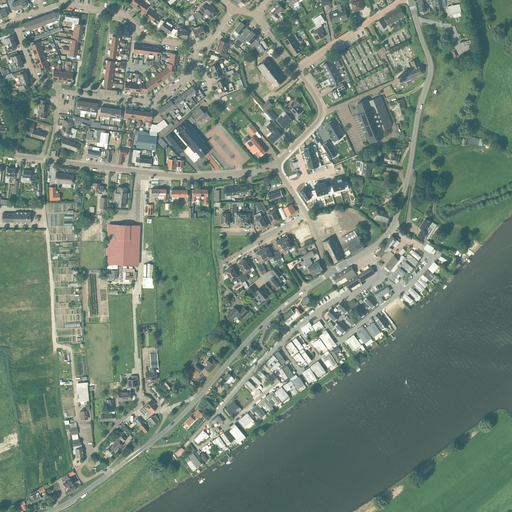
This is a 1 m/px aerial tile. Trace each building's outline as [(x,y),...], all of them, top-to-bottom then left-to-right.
[(14,10),(20,8),(17,1),(14,2),(13,0),(9,0),(7,1),(10,7),(13,6),(14,10)] [(28,1),(27,0),(19,0),(17,1),(20,8),(26,6),(25,2),(28,1)] [(145,1),(143,0),(139,0),(136,5),(140,8),(145,1)] [(350,0),(352,7),(353,7),(354,11),(363,9),(361,0),(362,0),(350,0)] [(416,0),(420,12),(426,11),(425,3),(432,2),(432,0),(416,0)] [(437,9),(443,7),(445,7),(445,5),(446,5),(444,0),(432,0),(434,8),(436,8),(437,9)] [(145,1),(140,8),(144,12),(147,7),(149,4),(145,1)] [(156,12),(153,11),(148,17),(153,20),(158,14),(159,12),(165,4),(163,2),(156,12)] [(144,14),(148,17),(153,11),(155,9),(152,7),(154,5),(152,3),(144,14)] [(284,10),(278,3),(274,7),(281,13),(284,10)] [(337,21),(347,19),(345,9),(344,9),(343,3),(337,4),(339,11),(329,13),(330,20),(331,20),(331,21),(337,20),(337,21)] [(1,9),(0,9),(0,14),(1,18),(7,16),(6,11),(9,10),(7,5),(6,4),(3,5),(0,6),(1,9)] [(214,9),(212,6),(210,5),(207,8),(204,5),(205,4),(204,4),(199,9),(205,15),(206,14),(211,19),(217,14),(213,10),(214,9)] [(447,7),(449,15),(461,12),(460,4),(447,7)] [(388,25),(405,15),(400,6),(383,17),(388,25)] [(276,21),(278,19),(277,17),(281,13),(274,7),(270,11),(273,14),(271,16),(276,21)] [(48,14),(51,22),(57,20),(54,12),(48,14)] [(194,13),(188,18),(191,21),(197,16),(194,13)] [(65,15),(62,14),(62,17),(65,18),(64,22),(68,23),(71,23),(72,23),(74,24),(78,24),(79,17),(73,16),(72,21),(71,21),(70,21),(71,15),(65,15)] [(162,17),(158,14),(153,20),(157,24),(162,17)] [(321,14),(313,19),(318,26),(325,22),(321,14)] [(38,18),(41,26),(46,24),(43,16),(38,18)] [(36,28),(41,26),(38,18),(33,19),(36,28)] [(28,21),(31,29),(36,28),(33,19),(28,21)] [(376,22),(380,30),(386,26),(381,19),(376,22)] [(160,27),(164,30),(170,23),(165,20),(164,22),(161,20),(157,26),(159,28),(160,27)] [(28,21),(23,23),(26,31),(31,29),(28,21)] [(249,30),(246,27),(247,27),(241,22),(235,30),(239,33),(236,38),(240,41),(249,30)] [(171,37),(172,37),(175,29),(173,28),(174,26),(170,23),(164,30),(168,33),(168,34),(170,36),(171,37)] [(177,30),(175,29),(172,37),(173,37),(176,38),(176,37),(181,37),(183,28),(183,25),(178,25),(177,27),(177,30)] [(202,25),(197,27),(200,35),(205,34),(205,35),(208,34),(205,26),(203,27),(202,25)] [(193,26),(190,27),(190,32),(191,40),(191,39),(193,39),(195,38),(195,37),(200,35),(197,27),(193,28),(193,26)] [(313,36),(314,37),(317,42),(324,37),(321,32),(323,31),(321,27),(313,32),(315,35),(313,36)] [(181,37),(187,38),(186,39),(189,40),(191,39),(191,40),(190,32),(188,31),(188,29),(183,28),(181,37)] [(244,44),(247,40),(252,43),(258,36),(252,31),(252,32),(249,30),(240,41),(244,44)] [(0,37),(2,42),(4,41),(6,45),(14,41),(13,38),(14,38),(13,36),(10,37),(9,34),(0,37)] [(291,36),(284,40),(294,56),(301,51),(291,36)] [(226,42),(220,40),(218,45),(228,49),(229,44),(233,45),(234,43),(233,43),(229,39),(226,42)] [(268,44),(265,39),(262,41),(260,43),(261,44),(259,45),(257,40),(249,50),(250,50),(241,62),(242,63),(252,51),(251,51),(254,46),(259,53),(266,49),(264,47),(265,46),(266,48),(270,46),(269,43),(268,44)] [(42,41),(40,42),(31,45),(34,54),(43,51),(41,44),(43,43),(46,42),(46,40),(42,41)] [(6,53),(10,52),(14,50),(13,47),(17,46),(16,44),(15,44),(14,41),(6,45),(7,48),(4,49),(6,53)] [(222,56),(228,58),(229,55),(226,54),(228,49),(218,45),(216,51),(223,53),(222,56)] [(46,52),(50,51),(49,49),(45,50),(43,51),(34,54),(36,58),(45,55),(44,53),(46,52)] [(12,63),(20,60),(19,57),(20,56),(20,54),(16,55),(15,53),(11,54),(7,56),(8,61),(11,60),(12,63)] [(49,68),(48,64),(47,62),(53,59),(52,58),(46,60),(37,63),(39,68),(40,67),(41,71),(49,68)] [(219,64),(223,62),(222,59),(216,62),(217,65),(210,67),(212,72),(221,69),(219,64)] [(275,87),(281,84),(284,80),(268,59),(264,62),(258,66),(269,81),(270,80),(275,87)] [(411,62),(413,67),(413,68),(408,70),(407,70),(407,71),(401,73),(402,75),(404,80),(405,81),(411,79),(412,79),(412,78),(416,76),(417,77),(417,76),(423,74),(424,74),(423,73),(424,71),(425,71),(425,70),(424,70),(423,68),(423,67),(422,67),(420,66),(420,65),(419,65),(416,59),(411,62)] [(12,71),(16,70),(21,68),(20,66),(23,65),(22,62),(22,63),(20,60),(12,63),(13,66),(11,67),(12,71)] [(332,60),(322,65),(326,72),(336,67),(332,60)] [(166,68),(171,75),(173,76),(174,75),(173,73),(175,72),(176,65),(168,64),(167,67),(166,68)] [(222,78),(228,75),(225,67),(221,69),(212,72),(214,78),(221,75),(222,78)] [(336,67),(326,72),(329,78),(339,73),(336,67)] [(166,68),(162,71),(167,78),(171,75),(166,68)] [(26,74),(27,74),(26,72),(23,73),(22,70),(13,73),(15,78),(17,77),(19,81),(27,78),(26,74)] [(167,78),(162,71),(158,74),(163,81),(167,78)] [(339,73),(329,78),(332,85),(342,80),(339,73)] [(158,74),(156,75),(154,77),(159,84),(163,81),(158,74)] [(216,83),(218,88),(228,84),(226,79),(229,78),(228,75),(222,78),(223,80),(216,83)] [(154,87),(159,84),(154,77),(149,81),(154,87)] [(19,90),(23,88),(28,87),(26,84),(30,82),(29,80),(28,80),(27,78),(19,81),(20,84),(17,85),(19,90)] [(151,90),(154,87),(149,81),(145,84),(149,91),(151,93),(152,92),(151,90)] [(140,92),(148,93),(149,91),(145,84),(142,83),(140,92)] [(234,91),(231,83),(228,84),(218,88),(220,93),(227,90),(228,93),(234,91)] [(334,102),(342,98),(340,93),(346,90),(342,83),(337,85),(339,88),(330,93),(332,97),(332,98),(331,99),(332,101),(334,102)] [(194,94),(197,97),(199,95),(198,94),(201,92),(196,86),(193,88),(192,86),(188,90),(192,95),(194,94)] [(184,93),(191,101),(193,100),(190,97),(192,95),(188,90),(184,93)] [(191,101),(184,93),(180,96),(184,101),(186,100),(189,103),(191,101)] [(186,104),(184,101),(180,96),(176,99),(182,107),(185,106),(184,105),(186,104)] [(357,115),(367,138),(368,138),(370,143),(383,138),(381,133),(383,132),(382,131),(389,129),(391,124),(381,96),(372,100),(369,101),(366,100),(357,103),(356,106),(359,114),(357,115)] [(172,102),(175,106),(176,108),(178,106),(180,109),(182,107),(176,99),(174,100),(173,98),(171,100),(172,102)] [(293,102),(287,107),(292,112),(292,111),(297,116),(302,112),(297,107),(300,104),(296,99),(293,102)] [(398,116),(407,113),(404,103),(403,99),(389,103),(391,109),(395,108),(398,116)] [(38,117),(45,118),(45,117),(47,117),(48,109),(49,109),(49,105),(45,104),(46,100),(38,100),(38,104),(39,104),(38,117)] [(171,100),(166,103),(173,112),(175,111),(173,107),(175,106),(172,102),(171,100)] [(261,107),(265,112),(273,105),(268,100),(261,107)] [(166,103),(162,106),(167,112),(169,111),(171,114),(173,112),(166,103)] [(162,106),(158,110),(165,118),(167,117),(165,114),(167,112),(162,106)] [(199,108),(192,115),(197,120),(199,119),(203,124),(211,118),(206,112),(204,114),(199,108)] [(277,117),(269,108),(265,112),(273,121),(277,117)] [(281,117),(278,120),(281,124),(284,128),(288,125),(287,124),(292,119),(289,116),(287,114),(285,112),(282,115),(283,117),(282,118),(281,117)] [(82,122),(79,121),(74,119),(75,119),(72,118),(68,117),(67,121),(63,120),(62,125),(71,128),(72,122),(81,124),(82,122)] [(20,119),(18,128),(29,131),(28,133),(28,135),(29,136),(31,136),(43,140),(45,133),(33,130),(35,124),(27,121),(20,119)] [(333,119),(325,124),(328,129),(331,134),(335,141),(344,136),(343,135),(345,134),(339,125),(337,126),(333,119)] [(183,150),(193,163),(197,159),(200,157),(201,158),(206,154),(210,151),(204,144),(206,143),(189,124),(188,125),(184,121),(165,137),(179,153),(183,150)] [(277,129),(271,122),(267,126),(273,133),(268,137),(273,143),(282,135),(277,130),(277,129)] [(247,129),(252,135),(257,130),(252,124),(247,129)] [(63,135),(72,138),(74,129),(71,128),(62,125),(60,131),(64,132),(63,135)] [(97,146),(107,147),(108,133),(105,133),(105,130),(98,130),(96,142),(97,142),(97,146)] [(155,150),(156,137),(152,136),(152,135),(144,131),(135,130),(134,134),(138,135),(136,148),(155,150)] [(254,136),(250,139),(247,136),(242,140),(251,150),(253,153),(253,154),(256,151),(261,156),(266,151),(254,136)] [(469,136),(468,143),(473,144),(478,145),(482,146),(483,143),(483,140),(483,139),(479,138),(479,139),(469,136)] [(158,141),(163,147),(167,144),(161,138),(158,141)] [(60,145),(77,151),(79,145),(62,139),(60,145)] [(329,141),(322,145),(330,159),(337,155),(333,148),(329,141)] [(86,156),(98,158),(99,151),(92,150),(93,147),(89,146),(88,150),(86,156)] [(118,163),(123,164),(124,154),(126,154),(127,150),(121,149),(120,153),(119,153),(118,163)] [(106,157),(105,162),(110,162),(111,154),(113,154),(113,151),(107,150),(106,157)] [(132,151),(131,161),(135,162),(135,164),(150,166),(151,161),(151,159),(148,159),(148,158),(145,158),(145,159),(138,158),(139,152),(132,151)] [(392,163),(392,162),(396,163),(397,156),(394,156),(394,153),(389,152),(388,155),(385,155),(384,161),(388,162),(392,163)] [(175,166),(183,167),(183,161),(176,160),(168,159),(167,168),(175,169),(175,166)] [(363,162),(362,175),(369,176),(371,163),(363,162)] [(15,169),(7,168),(6,178),(5,178),(5,182),(8,183),(9,179),(10,175),(14,176),(15,169)] [(21,176),(20,182),(30,183),(30,180),(31,180),(36,181),(36,175),(30,174),(31,171),(23,170),(22,176),(21,176)] [(340,172),(334,174),(337,184),(343,182),(340,172)] [(73,175),(56,173),(55,182),(72,184),(73,175)] [(334,174),(327,177),(331,187),(337,184),(334,174)] [(324,177),(318,179),(321,189),(328,187),(324,177)] [(318,179),(311,182),(315,192),(321,189),(318,179)] [(93,183),(92,190),(98,191),(98,194),(102,194),(102,192),(103,186),(99,186),(99,183),(93,183)] [(304,184),(298,188),(304,197),(310,193),(304,184)] [(240,194),(249,193),(249,194),(253,194),(252,185),(248,185),(239,186),(240,194)] [(225,188),(226,193),(226,196),(227,199),(231,198),(231,197),(235,196),(235,198),(235,197),(235,201),(239,201),(240,198),(240,194),(239,186),(225,188)] [(56,187),(49,187),(50,201),(60,200),(59,193),(56,194),(56,187)] [(171,196),(175,196),(175,200),(175,203),(179,203),(179,200),(179,196),(179,190),(171,190),(171,196)] [(270,201),(283,196),(280,190),(268,194),(270,201)] [(116,194),(115,205),(125,206),(126,198),(128,198),(129,193),(127,193),(121,192),(121,194),(116,194)] [(259,210),(262,209),(260,205),(263,204),(262,202),(255,202),(259,210)] [(222,213),(222,224),(223,224),(223,225),(227,226),(227,224),(229,224),(229,217),(233,217),(233,212),(233,209),(233,205),(230,205),(230,209),(230,211),(225,211),(225,213),(222,213)] [(291,205),(284,208),(288,215),(296,211),(294,207),(293,208),(291,205)] [(254,209),(247,209),(247,213),(244,213),(244,225),(247,225),(247,224),(250,224),(250,217),(254,217),(254,209)] [(388,212),(377,209),(374,219),(390,223),(393,211),(389,210),(388,212)] [(275,223),(278,222),(277,220),(279,220),(274,210),(268,213),(272,223),(274,222),(275,223)] [(2,213),(2,222),(9,222),(14,222),(14,223),(25,223),(30,223),(30,213),(25,212),(14,212),(14,213),(9,213),(2,213)] [(255,219),(260,229),(262,228),(262,230),(266,228),(265,227),(267,226),(262,216),(255,219)] [(418,236),(424,239),(428,232),(426,231),(432,222),(429,221),(429,220),(428,220),(425,218),(419,228),(422,229),(418,236)] [(137,265),(139,230),(139,225),(109,224),(107,264),(137,265)] [(299,240),(309,235),(305,227),(301,229),(299,230),(295,233),(297,238),(295,239),(297,245),(300,243),(299,240)] [(342,237),(349,249),(351,253),(352,255),(365,248),(354,230),(342,237)] [(395,239),(391,236),(385,243),(389,247),(392,244),(396,247),(400,242),(397,241),(395,239)] [(287,250),(293,247),(288,237),(285,238),(285,237),(282,239),(287,250)] [(333,237),(322,242),(332,264),(343,258),(333,237)] [(280,250),(276,252),(279,259),(282,258),(280,253),(287,250),(282,239),(278,240),(279,241),(276,243),(280,250)] [(426,239),(423,245),(424,245),(425,246),(424,249),(431,253),(434,248),(429,245),(431,242),(429,241),(427,240),(426,239)] [(390,251),(392,248),(389,247),(385,243),(377,253),(382,257),(387,249),(390,251)] [(271,254),(268,247),(265,248),(265,247),(261,249),(267,260),(273,257),(275,261),(279,259),(276,252),(271,254)] [(305,248),(299,252),(305,261),(315,255),(312,250),(308,253),(305,248)] [(256,253),(261,263),(262,263),(267,260),(261,249),(258,251),(259,252),(256,253)] [(414,252),(411,255),(419,261),(421,258),(414,252)] [(442,253),(439,259),(448,265),(452,259),(442,253)] [(409,254),(406,258),(416,266),(419,262),(409,254)] [(399,259),(394,255),(386,266),(391,270),(399,259)] [(21,258),(21,265),(21,269),(34,268),(34,260),(36,260),(35,257),(33,258),(33,257),(26,257),(26,256),(23,256),(23,258),(21,258)] [(244,272),(241,274),(245,281),(248,279),(245,275),(252,271),(250,269),(245,259),(243,260),(242,259),(239,261),(240,262),(238,263),(244,272)] [(313,264),(318,273),(323,270),(318,261),(313,264)] [(403,261),(401,264),(411,272),(413,269),(403,261)] [(434,262),(428,269),(433,273),(439,266),(434,262)] [(153,280),(153,264),(144,263),(144,279),(153,280)] [(313,264),(308,267),(313,276),(318,273),(313,264)] [(348,281),(357,275),(351,266),(333,277),(336,282),(346,276),(348,281)] [(226,271),(232,280),(233,282),(239,278),(242,283),(245,281),(241,274),(238,276),(232,267),(231,268),(230,267),(227,269),(227,270),(226,271)] [(274,276),(269,280),(272,284),(273,283),(277,289),(284,283),(279,277),(282,274),(276,267),(270,271),(274,276)] [(361,281),(371,275),(375,273),(371,267),(358,275),(361,281)] [(398,267),(389,278),(393,281),(399,274),(402,276),(403,277),(406,273),(398,267)] [(425,272),(423,274),(430,281),(433,279),(435,276),(431,272),(430,272),(427,269),(426,271),(425,272)] [(357,275),(348,281),(345,282),(349,289),(361,281),(358,275),(357,275)] [(420,278),(417,281),(424,289),(428,285),(420,278)] [(416,282),(413,285),(421,293),(425,289),(416,282)] [(35,283),(22,284),(22,288),(23,295),(25,295),(25,297),(28,297),(28,295),(36,295),(36,294),(37,294),(37,291),(35,291),(35,283)] [(265,290),(262,286),(257,291),(253,285),(247,290),(253,297),(256,295),(262,301),(268,296),(264,290),(265,290)] [(388,286),(374,295),(380,304),(384,302),(381,297),(391,291),(388,286)] [(411,288),(408,292),(415,299),(418,295),(411,288)] [(405,294),(402,298),(410,305),(413,301),(405,294)] [(369,295),(364,300),(372,308),(376,303),(369,295)] [(306,304),(311,301),(308,296),(303,299),(306,304)] [(354,299),(348,303),(352,308),(358,304),(357,302),(356,302),(354,299)] [(342,301),(337,306),(344,313),(349,308),(342,301)] [(360,304),(354,309),(361,317),(367,312),(360,304)] [(238,316),(241,319),(248,312),(243,307),(239,312),(234,307),(231,310),(232,310),(227,315),(233,322),(238,316)] [(302,311),(299,307),(293,311),(291,308),(280,317),(285,322),(292,316),(294,319),(300,314),(302,311)] [(331,309),(326,314),(334,321),(339,316),(331,309)] [(353,326),(358,320),(350,312),(345,318),(353,326)] [(382,316),(376,321),(382,329),(388,325),(382,316)] [(319,320),(312,326),(316,331),(323,326),(319,320)] [(340,321),(335,326),(342,333),(347,328),(340,321)] [(314,329),(312,326),(312,325),(309,322),(301,328),(303,332),(309,327),(312,331),(314,329)] [(373,322),(366,327),(373,337),(380,332),(373,322)] [(31,323),(26,325),(27,329),(28,334),(31,333),(34,332),(34,335),(37,334),(36,328),(33,329),(31,323)] [(364,328),(357,334),(364,343),(365,343),(368,341),(371,338),(372,338),(364,328)] [(8,336),(5,337),(6,343),(8,342),(10,342),(9,339),(14,337),(13,333),(12,329),(9,329),(6,330),(8,336)] [(323,333),(319,336),(329,349),(333,346),(328,339),(328,338),(331,337),(328,332),(328,333),(324,335),(323,333)] [(354,335),(346,340),(348,344),(350,342),(355,349),(361,345),(354,335)] [(296,338),(292,341),(300,351),(303,349),(296,338)] [(319,338),(312,344),(315,347),(318,345),(321,350),(325,347),(319,338)] [(291,342),(287,345),(295,355),(299,352),(291,342)] [(245,350),(248,353),(247,354),(252,359),(259,351),(251,344),(245,350)] [(334,349),(331,351),(338,362),(342,359),(337,352),(341,350),(338,346),(334,349)] [(278,351),(275,354),(282,364),(285,362),(281,357),(282,356),(278,351)] [(299,352),(293,356),(297,361),(300,359),(302,363),(305,361),(299,352)] [(305,352),(301,355),(308,364),(312,362),(305,352)] [(152,372),(146,373),(146,379),(153,379),(153,380),(157,380),(156,375),(156,372),(156,371),(156,368),(158,367),(157,353),(150,354),(150,357),(150,367),(149,367),(149,372),(152,372)] [(329,353),(322,358),(325,362),(328,360),(333,366),(337,363),(329,353)] [(266,363),(268,366),(276,358),(273,355),(266,363)] [(205,368),(206,369),(210,372),(218,363),(210,356),(205,362),(208,364),(205,368)] [(200,372),(203,369),(197,362),(198,361),(196,359),(191,364),(200,372)] [(278,361),(270,369),(273,372),(280,364),(278,361)] [(318,361),(310,366),(314,371),(317,369),(321,375),(326,371),(318,361)] [(287,365),(283,368),(289,378),(294,375),(287,365)] [(310,367),(302,372),(305,376),(308,374),(313,380),(317,378),(310,367)] [(279,370),(285,380),(288,378),(283,368),(279,370)] [(256,372),(264,380),(267,377),(259,369),(256,372)] [(226,387),(234,378),(227,373),(220,382),(223,385),(226,387)] [(124,391),(117,392),(118,396),(118,401),(124,400),(129,400),(128,396),(131,396),(130,390),(131,390),(131,388),(137,387),(136,378),(137,378),(137,375),(134,376),(131,376),(131,378),(127,379),(128,388),(127,388),(127,390),(124,391)] [(261,383),(253,375),(251,378),(259,385),(261,383)] [(298,377),(292,381),(297,389),(304,384),(299,377),(298,377)] [(163,383),(168,389),(172,386),(167,380),(163,383)] [(256,388),(248,380),(246,383),(254,391),(256,388)] [(291,381),(283,387),(285,390),(293,385),(291,381)] [(88,382),(77,383),(78,401),(89,401),(88,382)] [(263,392),(272,385),(269,382),(261,389),(263,392)] [(281,386),(274,391),(282,400),(289,394),(281,386)] [(257,394),(253,397),(255,399),(262,393),(259,389),(255,392),(257,394)] [(272,392),(266,397),(269,401),(272,398),(276,403),(277,405),(281,402),(276,395),(272,392)] [(265,398),(258,404),(261,407),(263,406),(264,404),(266,406),(270,411),(273,408),(268,402),(265,398)] [(113,399),(105,400),(106,409),(108,408),(109,413),(105,414),(105,415),(101,415),(101,421),(112,420),(111,411),(114,411),(113,399)] [(145,405),(140,410),(142,413),(144,415),(150,410),(152,413),(157,408),(153,405),(150,401),(145,405)] [(234,411),(238,407),(233,402),(230,405),(226,408),(229,411),(231,414),(234,411)] [(81,410),(80,410),(80,415),(81,420),(88,419),(87,414),(87,410),(90,410),(89,406),(89,404),(85,404),(86,407),(86,408),(81,409),(81,410)] [(257,404),(251,410),(253,413),(255,412),(261,418),(266,414),(260,408),(257,404)] [(203,414),(201,412),(198,410),(192,417),(191,416),(186,422),(189,425),(198,416),(201,418),(203,414)] [(247,412),(239,420),(244,427),(253,419),(247,412)] [(159,420),(155,415),(153,416),(153,415),(146,420),(151,426),(159,420)] [(218,415),(211,422),(213,425),(218,420),(220,423),(221,424),(222,422),(223,421),(218,415)] [(139,417),(135,420),(144,433),(149,429),(139,417)] [(66,424),(65,425),(66,430),(67,430),(68,429),(69,429),(70,433),(78,431),(77,427),(76,423),(69,424),(68,424),(66,424)] [(233,428),(230,431),(236,438),(236,439),(243,433),(236,425),(233,428)] [(49,431),(43,433),(44,438),(46,443),(48,442),(51,441),(50,435),(53,434),(51,428),(48,429),(49,431)] [(203,430),(195,440),(198,443),(204,437),(206,439),(209,436),(203,430)] [(227,431),(221,435),(228,444),(233,440),(227,431)] [(36,432),(33,433),(35,439),(38,438),(40,444),(43,444),(46,443),(44,438),(43,433),(40,434),(37,435),(36,432)] [(28,437),(23,439),(24,444),(25,448),(28,448),(31,447),(29,440),(32,440),(31,433),(28,434),(28,437)] [(219,436),(216,439),(217,441),(219,443),(221,447),(225,445),(222,440),(219,436)] [(15,438),(13,438),(14,441),(15,445),(18,444),(20,450),(25,448),(24,444),(23,439),(17,440),(16,438),(15,438)] [(73,446),(73,449),(73,450),(73,453),(74,454),(76,454),(76,457),(78,457),(83,456),(82,448),(81,448),(79,439),(72,440),(73,446)] [(122,445),(117,439),(114,442),(115,443),(110,448),(110,447),(105,451),(110,456),(114,452),(114,451),(118,447),(119,448),(122,445)] [(5,444),(0,443),(0,454),(3,454),(6,454),(5,447),(9,447),(8,441),(5,441),(5,444)] [(202,448),(204,451),(206,450),(209,453),(212,451),(210,449),(214,447),(212,444),(208,447),(207,445),(202,448)] [(178,457),(185,450),(181,447),(175,453),(178,457)] [(203,452),(200,454),(205,462),(208,460),(203,452)] [(193,453),(185,459),(188,462),(191,460),(197,468),(202,464),(196,457),(193,453)] [(70,480),(63,484),(70,494),(77,490),(70,480)] [(31,499),(29,500),(31,504),(41,499),(38,492),(30,496),(31,499)]
